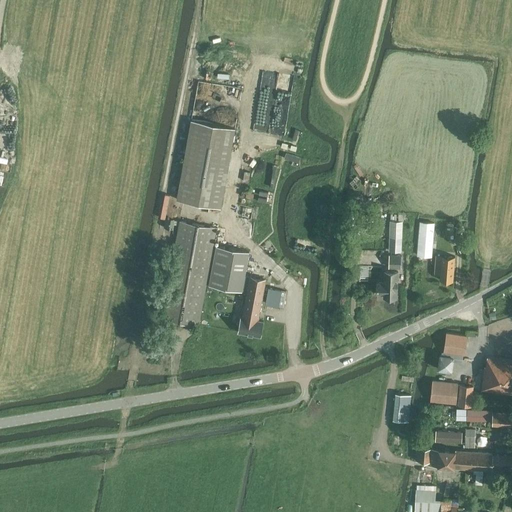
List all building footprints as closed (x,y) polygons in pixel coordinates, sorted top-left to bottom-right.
[(287,122),(295,76),(281,74),(273,119),(287,122)] [(221,207),(236,128),(192,120),(177,199),(221,207)] [(300,161),(302,155),(286,152),(285,158),(300,161)] [(200,324),(216,232),(217,228),(180,221),(162,318),(200,324)] [(402,251),(403,221),(391,221),(390,251),(402,251)] [(418,256),(433,257),(435,222),(420,221),(418,256)] [(243,291),(250,251),(216,245),(209,285),(243,291)] [(435,273),(441,274),(440,280),(453,281),(455,256),(436,254),(435,273)] [(401,267),(402,255),(390,255),(389,267),(401,267)] [(397,296),(398,272),(398,271),(385,271),(385,282),(378,282),(377,293),(378,293),(384,293),(384,296),(397,297),(397,296)] [(264,321),(258,320),(266,279),(251,277),(243,317),(241,317),(239,332),(261,336),(264,321)] [(235,313),(233,322),(240,323),(241,315),(235,313)] [(465,354),(467,335),(447,332),(444,351),(465,354)] [(511,393),(511,360),(488,357),(486,366),(485,366),(482,390),(511,393)] [(459,399),(460,380),(437,378),(435,396),(459,399)] [(473,401),(474,386),(462,385),(461,400),(473,401)] [(409,421),(411,394),(396,393),(393,420),(409,421)] [(505,425),(506,411),(493,411),(493,410),(469,409),(468,411),(460,411),(460,419),(493,420),(493,425),(505,425)] [(475,447),(476,429),(466,429),(465,446),(475,447)] [(462,442),(463,432),(436,431),(436,441),(462,442)] [(430,461),(431,449),(421,449),(420,460),(420,461),(430,461)] [(455,467),(456,451),(431,449),(430,461),(430,465),(455,467)] [(495,470),(495,466),(511,466),(511,454),(493,454),(493,452),(456,450),(456,451),(455,467),(455,468),(477,469),(476,483),(482,484),(483,470),(495,470)] [(450,511),(451,499),(436,499),(437,486),(418,484),(417,489),(416,489),(415,511),(450,511)]
